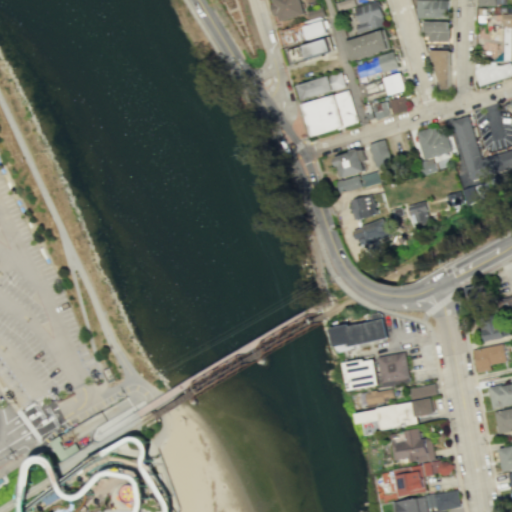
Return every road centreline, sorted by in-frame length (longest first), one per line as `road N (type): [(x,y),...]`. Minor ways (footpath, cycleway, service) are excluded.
road 1 (residential): [(439,282),(485,511)]
road 2 (residential): [(299,158),(511,87)]
road 3 (secondary): [(199,0),(299,158)]
